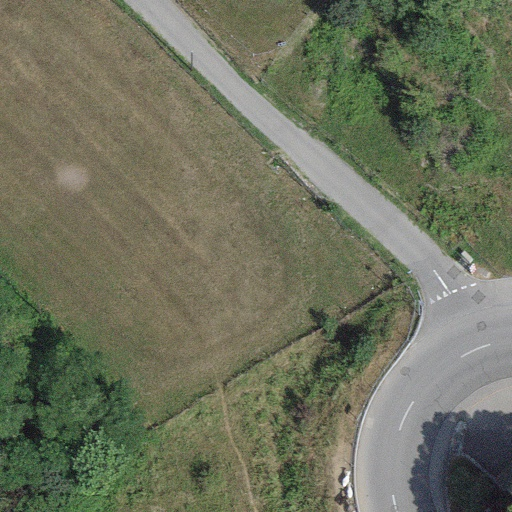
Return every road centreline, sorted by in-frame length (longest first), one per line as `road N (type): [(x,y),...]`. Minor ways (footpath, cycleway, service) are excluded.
road 1 (unclassified): [(133,0),(491,362)]
road 2 (tertiary): [(393,511),(399,445),(417,408),(445,380),(491,362)]
